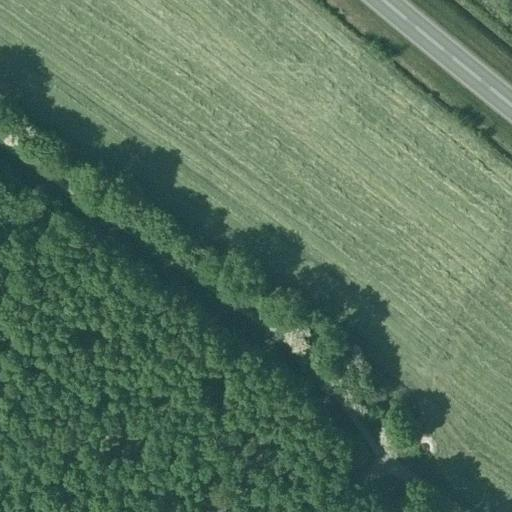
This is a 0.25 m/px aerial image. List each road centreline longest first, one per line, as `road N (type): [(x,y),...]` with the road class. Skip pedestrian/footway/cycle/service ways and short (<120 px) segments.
road 1 (trunk): [(511,105),(384,0)]
road 2 (unclassified): [(353,492),(384,459),(458,511)]
